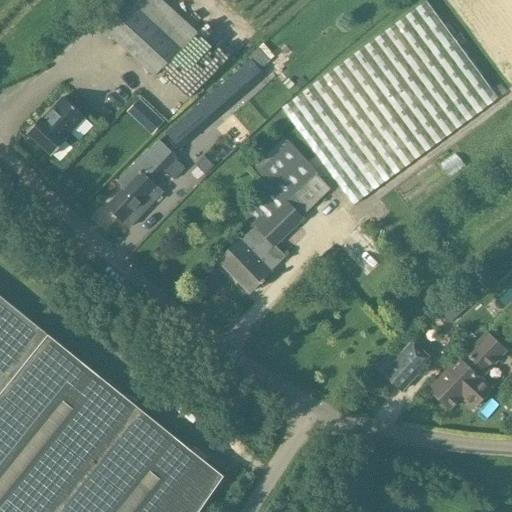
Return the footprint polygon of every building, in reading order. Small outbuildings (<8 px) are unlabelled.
[(126,0),(100,29),(154,77),(196,31),(162,0),(126,0)] [(426,1),(302,93),(281,108),(298,132),(337,183),(353,206),(374,190),(498,98),(426,1)] [(190,39),(174,57),(201,80),(221,57),(211,49),(207,54),(190,39)] [(248,57),(260,71),(270,62),(266,57),(270,54),(263,45),(248,57)] [(240,91),(229,78),(218,88),(229,100),(240,91)] [(41,118),(28,132),(52,155),(66,141),(64,139),(71,132),(79,141),(93,126),(84,118),(85,117),(63,97),(43,119),(41,118)] [(192,110),(165,133),(179,149),(206,126),(192,110)] [(163,192),(156,185),(180,160),(159,140),(148,151),(147,150),(134,165),(118,182),(124,188),(107,206),(129,228),(163,192)] [(272,272),(271,271),(286,257),(276,247),(304,219),(303,217),(331,189),(288,142),(257,172),(272,186),(243,214),(255,227),(241,240),(240,239),(217,261),(249,294),(272,272)] [(489,288),(480,278),(442,312),(451,321),(489,288)] [(0,511),(79,511),(154,420),(0,295),(0,511)] [(492,389),(481,378),(506,351),(486,333),(461,360),(459,359),(429,390),(449,409),(461,397),(474,408),(492,389)] [(411,342),(393,362),(386,355),(376,367),(401,391),(430,359),(422,352),(429,344),(419,334),(411,342)] [(198,511),(224,476),(154,420),(79,511),(198,511)]
